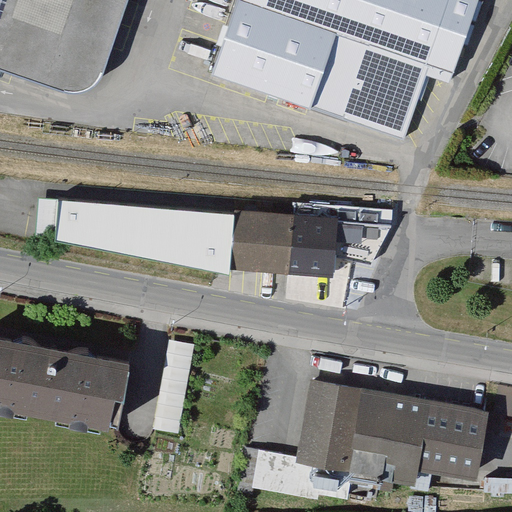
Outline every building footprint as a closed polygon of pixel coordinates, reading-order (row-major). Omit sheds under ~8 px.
[(0,0),(0,65),(102,101),(135,0),(0,0)] [(482,0),(242,0),(216,78),(409,145),(435,71),(456,77),(482,0)] [(232,268),(235,210),(65,198),(61,238),(232,268)] [(344,218),(235,210),(232,268),(340,276),(344,218)] [(130,358),(0,333),(0,406),(116,429),(130,358)] [(180,429),(198,340),(173,335),(156,424),(180,429)] [(363,385),(309,375),(294,457),(348,467),(363,385)] [(488,409),(363,385),(348,467),(414,480),(418,463),(475,474),(488,409)] [(248,444),(247,473),(257,473),(259,445),(248,444)] [(511,487),(511,474),(493,474),(493,487),(511,487)]
